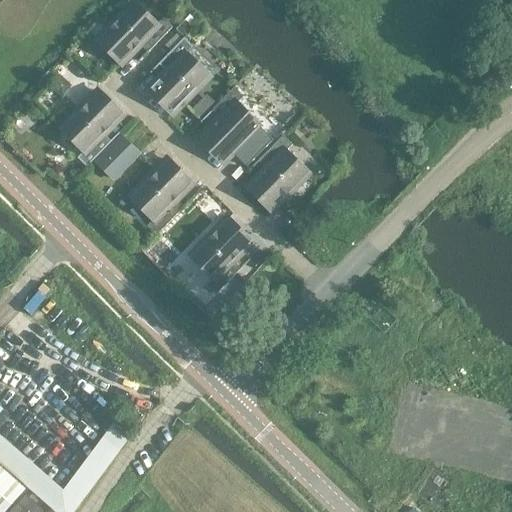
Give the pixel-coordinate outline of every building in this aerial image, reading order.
[(139,61),(173,27),(163,18),(156,25),(134,3),(118,19),(116,19),(114,20),(112,20),(110,22),(110,23),(109,24),(109,25),(108,26),(108,28),(108,30),(98,41),(111,53),(112,51),(112,53),(113,55),(114,57),(115,58),(116,59),(117,60),(120,60),(121,60),(123,60),(124,60),(125,59),(127,57),(128,55),(128,54),(128,53),(128,52),(128,51),(130,53),(139,44),(147,52),(138,60),(139,61)] [(208,76),(186,54),(193,47),(184,38),(150,72),(151,73),(159,64),(167,72),(158,81),(161,83),(159,83),(158,83),(156,83),(154,84),(153,85),(153,86),(152,88),(151,90),(151,92),(152,94),(153,95),(153,96),(155,97),(156,98),(158,98),(159,99),(161,98),(159,101),(172,113),(182,102),(184,102),(186,102),(188,101),(190,100),(191,99),(192,98),(192,97),(192,96),(193,95),(193,94),(193,92),(192,92),(208,76)] [(258,125),(236,104),(243,97),(234,87),(200,122),(201,123),(213,111),(220,118),(209,130),(211,132),(209,132),(208,132),(206,133),(205,134),(204,135),(203,136),(202,137),(202,139),(202,140),(202,141),(202,143),(203,145),(204,146),(205,147),(206,147),(208,148),(209,148),(211,148),(209,150),(222,162),(232,152),(235,152),(237,152),(239,151),(240,150),(241,149),(242,148),(243,146),(243,145),(243,144),(243,143),(243,141),(258,125)] [(103,133),(111,124),(109,122),(111,122),(113,121),(115,121),(116,120),(117,119),(117,118),(118,117),(118,115),(118,114),(118,113),(118,112),(118,111),(117,110),(116,109),(115,107),(113,107),(112,106),(110,106),(109,106),(111,104),(98,92),(88,103),(87,102),(86,102),(83,103),(81,103),(80,105),(78,107),(78,108),(78,109),(77,110),(77,111),(78,113),(62,129),(84,150),(77,158),(86,167),(120,133),(119,132),(110,141),(103,133)] [(307,173),(285,152),(292,144),(283,135),(249,170),(250,170),(259,162),(266,169),(258,178),(260,180),(259,180),(257,180),(256,180),(255,181),(253,182),(252,184),(251,185),(251,188),(251,189),(251,191),(252,193),(254,194),(255,195),(257,196),(260,196),(258,198),(271,210),(281,200),(282,200),(283,200),(286,200),(288,199),(289,197),(290,197),(291,196),(291,194),(292,194),(292,192),(292,191),(292,190),(292,189),(307,173)] [(138,154),(121,137),(96,163),(113,179),(138,154)] [(173,201),(181,193),(179,190),(180,190),(182,190),(184,190),(185,189),(187,187),(188,185),(188,183),(188,182),(188,181),(188,179),(187,178),(186,177),(185,176),(184,176),(183,175),(182,175),(180,175),(179,175),(181,173),(168,160),(158,171),(155,171),(153,171),(151,172),(150,173),(149,173),(149,174),(148,175),(148,176),(147,177),(147,179),(147,180),(147,181),(132,197),(154,219),(147,226),(156,235),(190,201),(189,200),(180,209),(173,201)] [(232,260),(241,251),(239,249),(241,249),(244,249),(245,247),(246,246),(248,245),(248,243),(248,242),(248,240),(248,238),(247,237),(246,236),(245,235),(244,234),(243,234),(241,233),(239,233),(241,231),(228,219),(217,230),(215,230),(213,230),(211,231),(209,232),(208,233),(208,234),(207,235),(207,237),(207,238),(207,239),(207,240),(191,256),(214,278),(206,285),(216,294),(250,260),(249,259),(240,268),(232,260)] [(63,491),(0,436),(0,462),(57,511),(72,511),(130,435),(115,424),(63,491)] [(0,511),(4,511),(25,489),(0,467),(0,511)] [(42,511),(43,511),(25,494),(9,511),(42,511)]
